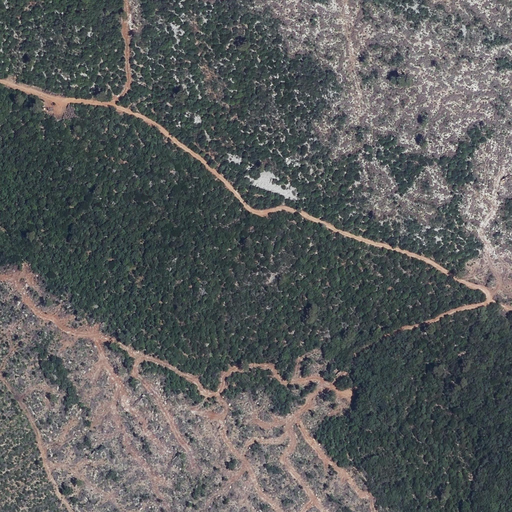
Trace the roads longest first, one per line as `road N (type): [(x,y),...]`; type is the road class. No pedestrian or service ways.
road 1 (track): [(0,83),(135,111),(261,213),(288,209),(421,255),(492,301)]
road 2 (track): [(492,301),(376,340),(347,370)]
